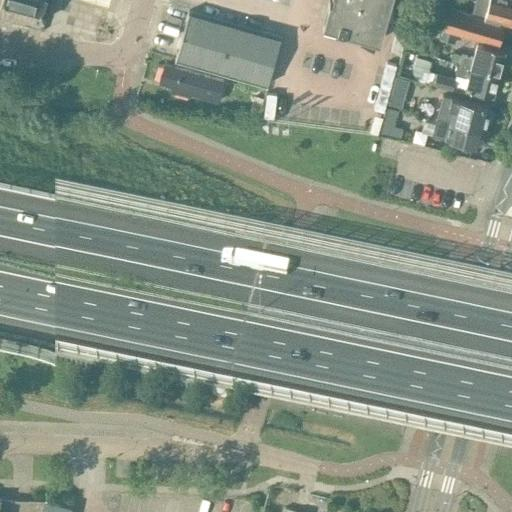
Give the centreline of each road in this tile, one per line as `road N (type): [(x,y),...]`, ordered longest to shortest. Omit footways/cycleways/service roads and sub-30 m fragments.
road 1 (motorway): [(0,294),(511,402)]
road 2 (motorway): [(511,329),(0,222)]
road 3 (tertiary): [(511,193),(486,245),(419,511)]
road 4 (tertiary): [(440,511),(511,242)]
road 5 (residential): [(322,474),(268,461),(92,447)]
road 6 (unclassified): [(124,59),(0,44)]
